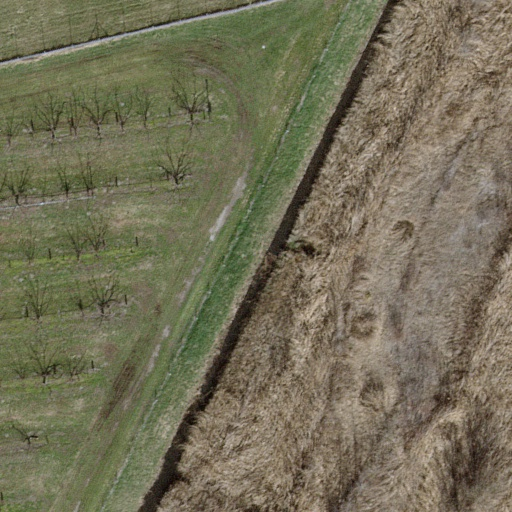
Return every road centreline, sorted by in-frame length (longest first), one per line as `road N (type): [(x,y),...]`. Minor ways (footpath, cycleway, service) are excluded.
road 1 (track): [(320,511),(489,146)]
road 2 (track): [(336,0),(0,85)]
